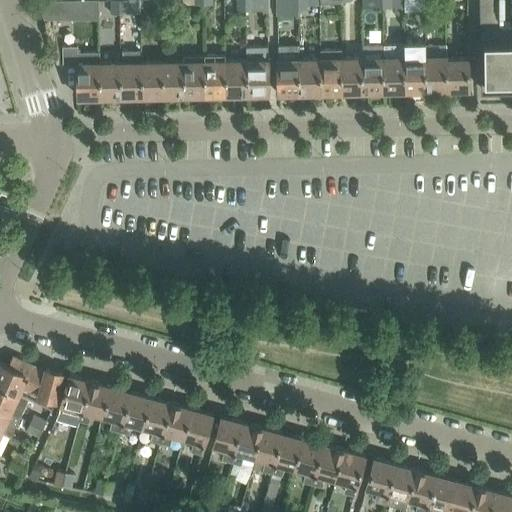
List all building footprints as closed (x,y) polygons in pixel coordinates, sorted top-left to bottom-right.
[(100,16),(99,0),(39,0),(44,17),(100,16)] [(119,12),(118,0),(111,0),(111,12),(119,12)] [(118,0),(119,12),(141,12),(140,0),(118,0)] [(161,11),(160,0),(152,0),(153,11),(161,11)] [(183,11),(182,0),(160,0),(161,11),(183,11)] [(245,9),(244,0),(224,0),(225,9),(245,9)] [(255,9),(255,0),(244,0),(245,9),(255,9)] [(298,8),(298,0),(276,0),(277,13),(278,13),(278,18),(293,17),(293,13),(299,13),(299,8),(298,8)] [(319,1),(319,0),(298,0),(298,8),(299,8),(308,8),(308,4),(321,4),(321,1),(319,1)] [(511,0),(479,0),(481,88),(511,87),(511,0)] [(426,40),(405,41),(405,54),(406,89),(414,89),(415,91),(422,91),(424,88),(427,88),(426,54),(426,40)] [(77,44),(62,45),(63,63),(78,63),(78,96),(82,96),(83,98),(90,98),(92,96),(100,96),(99,60),(99,50),(77,51),(77,44)] [(268,45),(246,46),(246,57),(247,92),(249,92),(251,95),(259,95),(260,92),(268,92),(268,91),(268,57),(268,45)] [(384,89),(384,55),(383,45),(362,45),(363,55),(363,90),(371,89),(373,92),(381,92),(382,89),(384,89)] [(341,56),(342,56),(342,48),(321,48),(321,56),(320,56),(321,91),(330,90),(331,93),(339,93),(340,90),(342,90),(341,56)] [(299,56),(300,56),(300,49),(279,50),(279,57),(278,57),(278,92),(288,91),(289,94),(297,94),(298,91),(300,91),(299,56)] [(205,94),(204,53),(184,53),(184,58),(183,58),(184,94),(187,94),(188,96),(195,96),(197,94),(205,94)] [(225,58),(226,58),(226,53),(204,53),(205,94),(208,94),(209,96),(217,96),(218,93),(226,93),(225,58)] [(447,57),(447,53),(426,54),(427,88),(435,88),(436,90),(444,90),(445,88),(448,88),(447,57)] [(406,89),(405,54),(384,55),(384,89),(393,89),(394,92),(402,92),(403,89),(406,89)] [(363,90),(363,55),(342,56),(341,56),(342,90),(351,90),(352,92),(360,92),(361,90),(363,90)] [(321,91),(320,56),(300,56),(299,56),(300,91),(308,91),(310,93),(318,93),(319,91),(321,91)] [(247,92),(246,57),(226,58),(225,58),(226,93),(229,93),(231,95),(237,95),(239,92),(247,92)] [(469,87),(469,57),(447,57),(448,88),(456,87),(458,90),(465,90),(466,87),(469,87)] [(184,94),(183,58),(162,59),(163,94),(166,94),(168,97),(175,96),(176,94),(184,94)] [(142,95),(141,59),(120,60),(121,95),(124,95),(126,97),(132,97),(134,95),(142,95)] [(163,94),(162,59),(141,59),(142,95),(145,95),(147,97),(154,97),(156,94),(163,94)] [(121,95),(120,60),(99,60),(100,96),(103,96),(105,98),(112,98),(113,95),(121,95)] [(56,400),(63,371),(45,366),(44,370),(14,355),(9,365),(0,360),(0,383),(20,393),(21,393),(24,387),(37,392),(37,394),(56,400)] [(60,409),(56,417),(77,424),(79,418),(89,379),(70,374),(62,403),(60,409)] [(102,414),(110,385),(89,379),(79,418),(89,421),(92,412),(102,414)] [(29,397),(21,393),(20,393),(0,383),(0,407),(20,416),(29,397)] [(119,429),(130,390),(110,385),(102,414),(113,417),(110,427),(119,429)] [(143,425),(151,396),(130,390),(119,429),(130,432),(133,423),(143,425)] [(160,440),(171,401),(151,396),(143,425),(153,428),(151,438),(160,440)] [(183,436),(191,406),(171,401),(160,440),(170,443),(173,434),(183,436)] [(214,414),(214,413),(191,406),(183,436),(194,439),(191,449),(202,452),(213,414),(214,414)] [(11,435),(20,416),(0,407),(0,430),(3,432),(3,431),(11,435)] [(43,427),(47,419),(34,413),(30,421),(43,427)] [(232,459),(243,420),(220,414),(220,415),(222,416),(214,445),(225,448),(223,457),(232,459)] [(255,455),(263,426),(243,420),(232,459),(242,462),(244,452),(255,455)] [(39,435),(43,427),(30,421),(27,429),(39,435)] [(272,471),(283,431),(263,426),(255,455),(256,456),(254,464),(265,466),(264,469),(272,471)] [(296,466),(304,437),(283,431),(272,471),(282,473),(285,463),(296,466)] [(313,482),(324,442),(304,437),(296,466),(307,469),(304,479),(313,482)] [(337,478),(345,448),(324,442),(313,482),(334,487),(337,478)] [(367,455),(367,454),(345,448),(337,478),(347,480),(345,490),(354,492),(365,455),(367,455)] [(30,457),(29,457),(17,451),(12,460),(26,466),(30,457)] [(385,502),(396,462),(373,456),(373,457),(375,458),(367,486),(378,489),(375,499),(385,502)] [(22,473),(26,466),(12,460),(9,467),(22,473)] [(408,497),(416,467),(396,462),(385,502),(406,507),(408,497)] [(424,511),(425,511),(436,473),(416,467),(408,497),(418,500),(416,510),(424,511)] [(61,483),(65,470),(58,468),(54,482),(61,483)] [(75,472),(65,470),(61,483),(72,485),(75,472)] [(449,508),(457,478),(436,473),(425,511),(435,511),(438,505),(448,508),(449,508)] [(103,492),(106,478),(98,477),(95,490),(103,492)] [(115,481),(106,478),(103,492),(113,494),(115,481)] [(448,508),(448,510),(456,511),(469,511),(477,484),(457,478),(449,508),(448,508)] [(491,511),(497,489),(477,484),(469,511),(491,511)] [(144,501),(147,488),(140,486),(137,499),(144,501)] [(156,490),(147,488),(144,501),(154,503),(156,490)] [(491,511),(511,511),(511,493),(497,489),(491,511)] [(187,509),(190,495),(182,493),(178,506),(187,509)] [(217,511),(220,503),(212,501),(209,511),(217,511)] [(229,506),(220,503),(217,511),(239,511),(241,505),(230,502),(229,506)]
